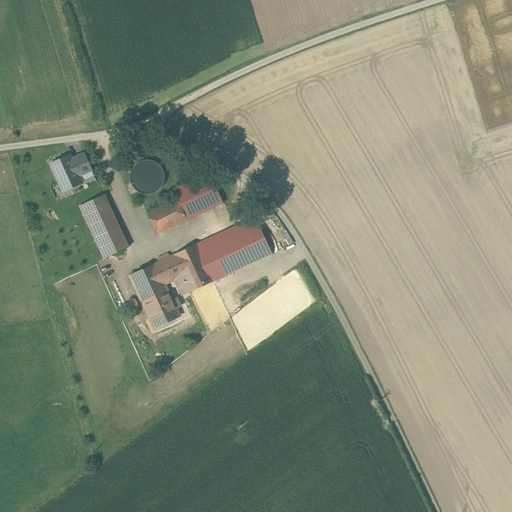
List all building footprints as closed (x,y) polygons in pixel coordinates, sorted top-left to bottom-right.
[(82,183),(69,156),(51,164),(63,192),(82,183)] [(132,180),(135,186),(140,190),(147,192),(154,191),(160,188),(164,183),(166,176),(165,169),(161,163),(156,159),(149,157),(143,158),(137,162),(132,167),(131,174),(132,180)] [(175,196),(186,220),(223,203),(208,173),(172,190),(175,196)] [(128,247),(118,225),(117,225),(104,195),(80,206),(104,259),(128,247)] [(175,196),(146,209),(158,234),(186,220),(175,196)] [(254,217),(197,244),(215,280),(213,281),(272,254),(254,217)] [(197,244),(165,259),(175,280),(182,295),(213,281),(215,280),(197,244)] [(165,259),(158,263),(155,264),(165,285),(175,280),(165,259)] [(155,264),(130,276),(154,328),(179,316),(176,309),(172,301),(165,285),(155,264)]
